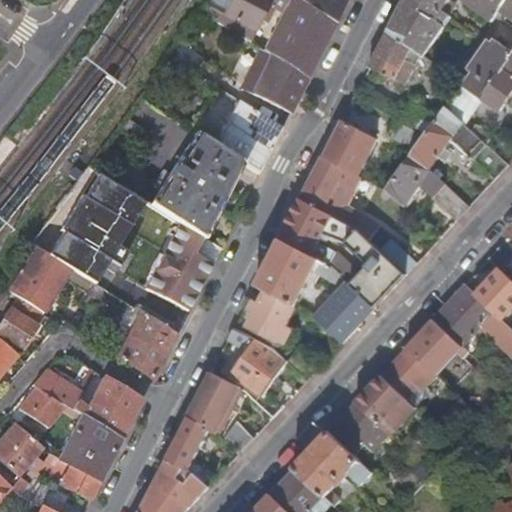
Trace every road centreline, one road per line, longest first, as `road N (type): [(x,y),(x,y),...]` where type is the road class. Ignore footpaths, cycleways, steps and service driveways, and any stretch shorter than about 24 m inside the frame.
road 1 (residential): [(374,0),(165,403)]
road 2 (residential): [(215,511),(511,194)]
road 3 (residential): [(0,407),(48,351),(63,345),(165,403)]
road 4 (residential): [(165,403),(112,511)]
